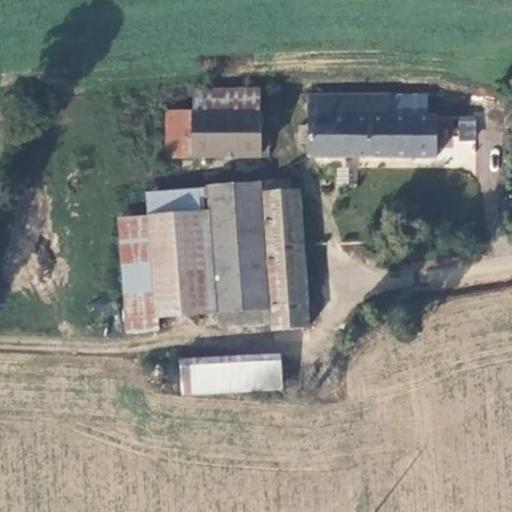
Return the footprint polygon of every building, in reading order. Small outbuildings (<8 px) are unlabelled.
[(197,86),(196,96),(196,113),(263,114),(263,86),(197,86)] [(443,111),(422,112),(395,111),(395,94),(312,94),(312,124),(312,143),(312,153),(443,153),(443,111)] [(170,154),(172,154),(262,154),(263,143),(263,121),(263,114),(196,113),(196,96),(175,95),(171,95),(170,154)] [(458,140),(476,141),(477,117),(459,116),(458,140)] [(273,121),(263,121),(263,143),(272,143),(273,121)] [(301,143),(312,143),(312,124),(301,124),(301,143)] [(222,321),(271,319),(266,188),(293,187),(292,179),(217,184),(222,309),(222,321)] [(217,184),(171,186),(152,187),(153,214),(124,214),(128,328),(164,327),(165,310),(222,309),(217,184)] [(309,327),(303,186),(293,187),(266,188),(271,319),(271,329),(309,327)] [(206,357),(179,359),(180,381),(181,393),(282,388),(281,374),(281,365),(206,365),(206,357)]
